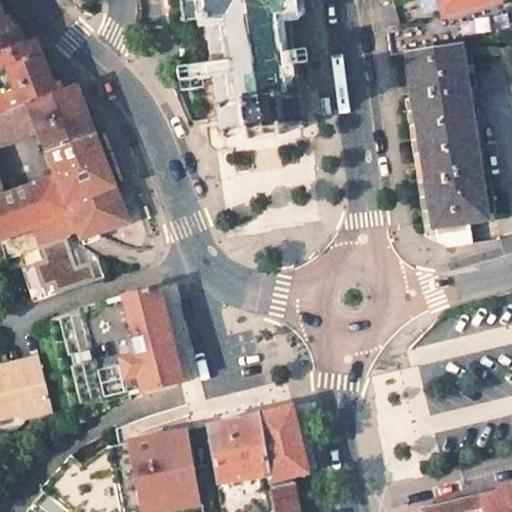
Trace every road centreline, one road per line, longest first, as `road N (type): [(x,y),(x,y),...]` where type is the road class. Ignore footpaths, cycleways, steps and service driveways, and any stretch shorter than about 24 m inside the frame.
road 1 (residential): [(194,263),(221,387),(99,426),(50,463),(16,511)]
road 2 (tertiary): [(38,0),(155,134),(194,263)]
road 3 (secondary): [(337,0),(371,216),(363,263)]
road 4 (residential): [(194,263),(0,328)]
road 5 (secondary): [(354,511),(340,448),(347,337)]
road 6 (tertiary): [(194,263),(277,302),(315,303)]
road 7 (residential): [(511,268),(391,296)]
